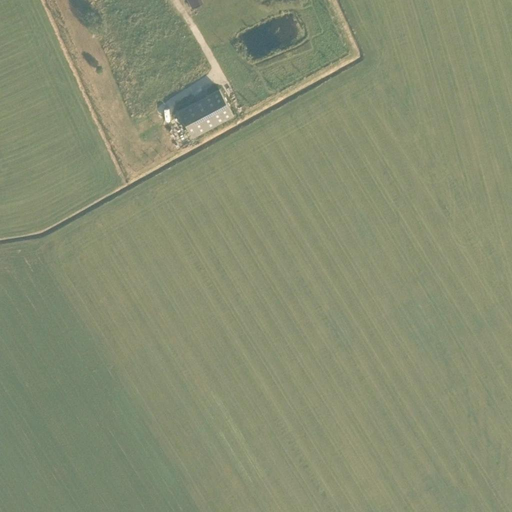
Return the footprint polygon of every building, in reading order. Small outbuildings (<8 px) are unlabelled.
[(147,0),(154,11),(163,6),(159,0),(147,0)] [(85,33),(106,22),(102,14),(81,25),(85,33)] [(167,96),(190,83),(168,47),(139,65),(143,72),(158,63),(168,81),(161,86),(167,96)] [(156,77),(160,85),(168,81),(163,73),(156,77)] [(233,115),(219,89),(178,111),(192,137),(233,115)]
